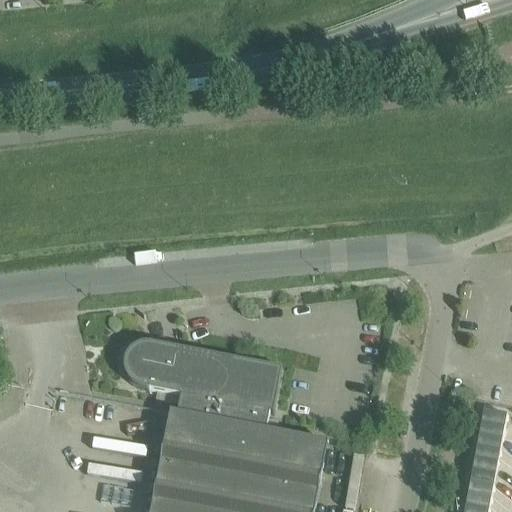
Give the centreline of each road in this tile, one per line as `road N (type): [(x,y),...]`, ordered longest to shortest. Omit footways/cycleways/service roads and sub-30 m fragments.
road 1 (unclassified): [(0,300),(437,251)]
road 2 (tertiary): [(0,103),(259,76),(388,33)]
road 3 (unclassified): [(402,511),(432,345),(437,251)]
road 4 (unknown): [(50,295),(31,448),(13,511)]
road 5 (tertiary): [(388,33),(511,1)]
